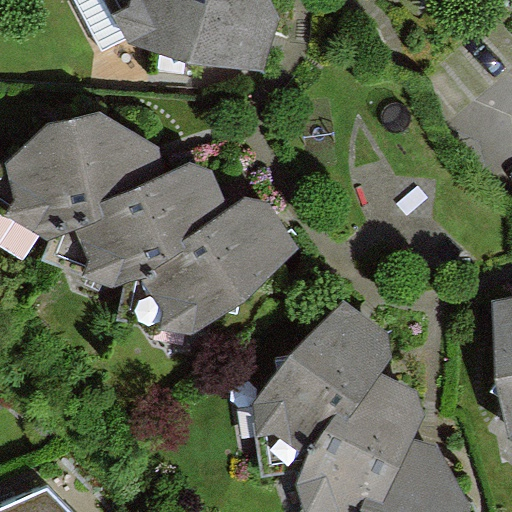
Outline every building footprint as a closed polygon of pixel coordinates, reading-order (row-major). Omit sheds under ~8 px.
[(133,0),(127,23),(261,62),(278,0),(133,0)] [(76,206),(167,169),(160,136),(102,104),(57,114),(12,158),(24,216),(76,206)] [(107,285),(141,274),(231,206),(211,153),(167,169),(76,206),(107,285)] [(180,325),(296,239),(257,187),(231,206),(141,274),(180,325)] [(511,297),(500,300),(511,380),(511,297)] [(403,345),(350,299),(257,403),(310,450),(384,366),(403,345)] [(428,391),(384,366),(310,450),(296,476),(361,511),(404,435),(428,391)] [(448,446),(404,435),(361,511),(471,511),(474,499),(448,446)] [(73,511),(51,486),(0,507),(0,511),(73,511)]
